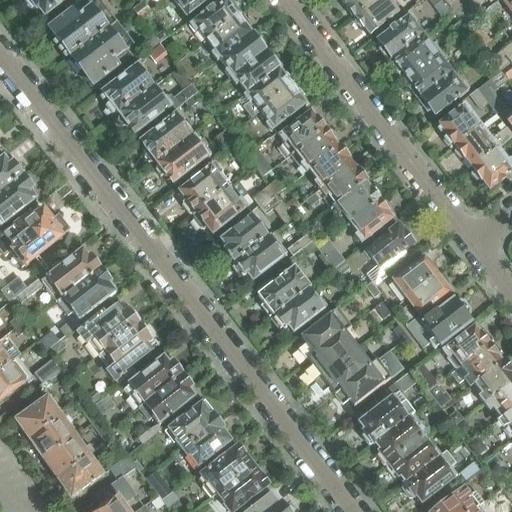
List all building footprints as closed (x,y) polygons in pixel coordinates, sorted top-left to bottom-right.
[(44,19),(69,0),(25,0),(26,1),(25,6),(29,11),(34,11),(36,14),(38,12),(44,19)] [(104,11),(95,0),(75,0),(65,8),(69,14),(48,30),(61,47),(61,52),(65,58),(70,58),(71,59),(115,24),(105,10),(104,11)] [(170,0),(185,20),(211,0),(170,0)] [(340,0),(340,1),(354,20),(381,0),(340,0)] [(394,3),(391,5),(387,0),(381,0),(354,20),(368,39),(402,13),(394,3)] [(425,0),(432,9),(442,2),(440,0),(425,0)] [(441,0),(448,8),(456,2),(454,0),(441,0)] [(511,0),(507,0),(502,4),(511,17),(511,0)] [(232,6),(229,8),(224,1),(201,18),(199,15),(186,24),(194,35),(197,33),(205,43),(240,16),(232,6)] [(485,12),(494,5),(492,2),(491,1),(488,3),(481,8),(485,12)] [(471,22),(461,9),(456,2),(448,8),(453,14),(461,24),(464,28),(471,22)] [(141,4),(132,11),(140,22),(149,14),(141,4)] [(246,30),(248,28),(240,16),(205,43),(213,54),(210,56),(216,64),(219,61),(219,62),(251,37),(246,30)] [(414,26),(415,24),(409,16),(376,41),(381,48),(378,51),(388,64),(423,38),(414,26)] [(472,22),(471,22),(464,28),(468,34),(474,42),(480,50),(488,43),(472,22)] [(115,24),(71,59),(72,60),(72,66),(76,71),(81,73),(93,89),(130,61),(125,53),(133,47),(115,24)] [(461,24),(453,30),(460,39),(468,34),(464,28),(461,24)] [(159,46),(160,46),(169,39),(164,32),(154,39),(159,46)] [(474,42),(468,34),(460,39),(467,48),(474,42)] [(259,47),(262,45),(254,35),(251,37),(219,62),(227,72),(224,74),(229,80),(264,54),(259,47)] [(158,46),(152,38),(142,45),(148,53),(158,46)] [(433,47),(431,49),(423,38),(388,64),(398,76),(400,75),(406,81),(439,56),(433,47)] [(173,44),(169,39),(160,46),(164,52),(173,44)] [(511,64),(511,44),(490,62),(494,68),(499,74),(500,73),(511,64)] [(159,47),(148,55),(156,65),(167,57),(159,47)] [(272,59),(270,61),(264,54),(229,80),(234,88),(237,86),(245,96),(277,71),(280,70),(272,59)] [(443,64),(444,63),(439,56),(406,81),(410,87),(407,89),(417,102),(451,75),(443,64)] [(511,79),(511,64),(500,73),(508,83),(511,79)] [(117,117),(156,87),(139,66),(101,95),(107,103),(106,104),(107,106),(105,111),(110,117),(116,117),(117,117)] [(499,74),(494,68),(484,75),(489,82),(499,74)] [(189,71),(183,77),(188,84),(195,79),(189,71)] [(245,96),(237,103),(251,121),(259,114),(293,87),(286,77),(283,79),(277,71),(245,96)] [(489,82),(477,92),(487,106),(492,112),(502,105),(494,94),(508,83),(500,73),(499,74),(489,82)] [(461,85),(460,86),(451,75),(417,102),(425,112),(428,110),(435,119),(468,94),(461,85)] [(118,118),(116,125),(121,131),(127,130),(128,131),(129,131),(135,138),(140,134),(167,113),(169,116),(174,112),(179,108),(173,100),(170,96),(165,100),(156,87),(117,117),(118,118)] [(179,108),(184,104),(197,95),(195,93),(191,87),(173,100),(179,108)] [(300,101),(303,99),(293,87),(259,114),(267,125),(264,127),(270,135),(305,108),(300,101)] [(220,99),(215,92),(209,97),(214,104),(220,99)] [(479,112),(487,106),(477,92),(469,98),(473,104),(479,112)] [(202,101),(197,95),(184,104),(189,110),(202,101)] [(455,149),(481,129),(464,107),(438,127),(445,136),(446,140),(451,147),(455,149)] [(319,120),(314,119),(310,114),(278,138),(284,146),(282,147),(290,157),(324,132),(323,130),(324,126),(319,120)] [(155,167),(194,137),(178,115),(139,145),(145,152),(144,153),(145,154),(143,160),(148,166),(154,166),(155,167)] [(511,139),(505,131),(491,142),(481,129),(455,149),(456,153),(461,160),(466,163),(472,171),(498,151),(497,150),(511,139)] [(222,154),(225,152),(235,145),(226,132),(213,142),(222,154)] [(330,133),(325,134),(324,132),(290,157),(298,167),(299,166),(304,173),(336,148),(333,144),(335,140),(330,133)] [(172,187),(210,158),(194,137),(155,167),(156,168),(154,173),(159,180),(165,179),(166,181),(167,180),(172,187)] [(241,152),(244,156),(246,158),(255,151),(250,144),(241,152)] [(241,152),(235,145),(225,152),(234,163),(244,156),(241,152)] [(336,148),(304,173),(306,175),(308,172),(317,183),(312,187),(317,193),(351,167),(347,163),(349,162),(348,161),(348,158),(347,154),(345,151),(342,149),(338,148),(338,147),(336,148)] [(511,159),(507,163),(498,151),(472,171),(473,175),(479,182),(482,184),(489,193),(511,175),(511,159)] [(0,195),(23,178),(21,175),(20,174),(23,172),(17,164),(14,166),(13,164),(8,168),(2,160),(0,161),(0,195)] [(266,165),(257,172),(262,179),(271,172),(266,165)] [(218,178),(221,176),(214,167),(178,194),(185,203),(182,205),(182,208),(189,217),(192,216),(193,217),(227,191),(218,178)] [(356,172),(355,173),(351,167),(305,203),(309,209),(322,200),(330,211),(332,209),(334,211),(366,187),(367,186),(366,185),(367,183),(367,181),(366,180),(366,178),(365,176),(364,175),(362,174),(360,173),(359,173),(357,172),(356,172)] [(0,233),(3,232),(6,230),(3,227),(34,202),(29,195),(33,191),(30,187),(33,184),(26,175),(23,178),(0,195),(0,233)] [(275,182),(268,187),(269,188),(274,195),(275,196),(275,197),(283,191),(275,182)] [(62,200),(71,193),(66,187),(57,193),(62,200)] [(374,191),(369,191),(366,187),(334,211),(338,217),(341,214),(350,226),(379,204),(378,202),(379,197),(374,191)] [(255,198),(260,206),(274,195),(269,188),(255,198)] [(227,191),(193,217),(194,219),(193,222),(200,230),(203,230),(205,228),(212,237),(221,230),(247,211),(240,202),(237,204),(227,191)] [(275,196),(274,195),(260,206),(266,213),(280,202),(275,196)] [(284,208),(289,214),(298,208),(293,201),(284,208)] [(384,205),(380,205),(379,204),(350,226),(347,229),(360,246),(393,222),(388,215),(390,212),(384,205)] [(57,217),(50,223),(41,212),(32,219),(30,216),(6,235),(3,232),(0,233),(0,253),(4,258),(13,250),(26,266),(62,238),(59,233),(66,228),(57,217)] [(224,254),(220,256),(228,266),(231,263),(233,265),(266,239),(257,228),(259,226),(252,218),(228,237),(221,243),(226,249),(222,252),(224,254)] [(313,226),(303,233),(306,237),(308,239),(314,234),(312,232),(316,229),(313,226)] [(406,232),(404,234),(398,227),(364,252),(366,254),(379,271),(368,279),(375,287),(409,261),(403,253),(412,246),(411,245),(414,243),(406,232)] [(302,240),(287,251),(292,258),(300,252),(311,243),(308,239),(306,237),(302,240)] [(279,248),(275,251),(266,239),(233,265),(234,267),(231,270),(238,280),(241,277),(243,279),(247,276),(253,284),(287,258),(279,248)] [(306,259),(317,251),(311,243),(300,252),(306,259)] [(24,290),(7,303),(8,305),(9,305),(13,312),(43,289),(55,305),(99,271),(97,268),(98,265),(94,260),(91,260),(88,257),(86,259),(81,252),(40,284),(39,282),(26,292),(24,290)] [(338,257),(328,264),(333,272),(343,264),(338,257)] [(399,271),(390,278),(394,282),(392,284),(406,301),(436,278),(435,277),(437,274),(432,268),(428,268),(422,260),(413,267),(410,263),(399,271)] [(340,278),(349,270),(345,264),(335,272),(340,278)] [(274,318),(308,292),(311,290),(294,268),(257,296),(274,318)] [(99,271),(55,305),(66,318),(70,315),(77,324),(114,295),(108,287),(110,285),(107,282),(108,279),(105,274),(101,274),(99,271)] [(441,280),(437,280),(436,278),(406,301),(419,319),(406,329),(422,350),(434,341),(440,350),(472,326),(469,322),(470,315),(464,306),(456,305),(453,301),(423,323),(420,319),(449,296),(444,289),(445,285),(441,280)] [(17,281),(0,294),(7,303),(24,290),(17,281)] [(375,300),(380,296),(371,284),(366,289),(375,300)] [(320,302),(316,304),(308,292),(274,318),(275,320),(272,322),(279,330),(281,328),(285,333),(288,330),(293,336),(326,310),(320,302)] [(383,321),(389,316),(381,306),(375,310),(383,321)] [(127,314),(124,317),(118,309),(107,317),(102,310),(82,325),(85,329),(77,336),(85,347),(87,345),(98,360),(138,328),(137,326),(138,323),(133,316),(129,317),(127,314)] [(309,362),(351,329),(338,311),(301,340),(306,346),(300,351),(309,362)] [(8,325),(13,331),(22,323),(18,318),(8,325)] [(27,330),(22,323),(13,331),(18,337),(27,330)] [(63,338),(73,331),(68,325),(58,332),(63,338)] [(143,330),(140,330),(138,328),(98,360),(107,371),(105,373),(118,389),(136,375),(130,368),(149,353),(144,346),(149,342),(147,340),(148,336),(143,330)] [(407,339),(402,332),(399,328),(392,333),(401,344),(407,339)] [(346,335),(352,330),(351,329),(309,362),(314,368),(307,373),(315,383),(357,351),(346,335)] [(468,334),(442,353),(447,360),(455,370),(491,343),(482,332),(479,335),(474,329),(468,334)] [(409,355),(415,350),(407,339),(401,344),(409,355)] [(60,342),(45,353),(50,359),(65,347),(60,342)] [(455,370),(450,374),(459,386),(464,383),(468,388),(473,384),(500,363),(496,357),(499,354),(491,343),(455,370)] [(377,362),(376,361),(364,346),(357,351),(315,383),(324,393),(330,389),(334,395),(377,362)] [(14,348),(3,357),(0,353),(0,370),(16,358),(17,359),(21,356),(14,348)] [(377,362),(334,395),(343,406),(348,402),(354,408),(390,380),(401,372),(388,354),(377,362)] [(0,401),(32,378),(17,359),(16,358),(0,370),(0,401)] [(171,363),(168,365),(163,359),(126,387),(132,395),(128,398),(139,411),(182,377),(171,363)] [(511,373),(511,372),(510,366),(502,362),(500,363),(473,384),(482,396),(478,399),(483,405),(511,382),(511,380),(508,376),(511,373)] [(41,371),(34,376),(41,385),(47,380),(58,372),(53,366),(51,363),(45,367),(41,371)] [(421,368),(412,374),(426,392),(435,386),(421,368)] [(53,387),(63,379),(58,372),(47,380),(48,381),(53,387)] [(188,392),(191,390),(182,377),(139,411),(147,422),(151,419),(157,426),(136,441),(141,447),(161,431),(158,428),(194,400),(188,392)] [(511,382),(483,405),(489,413),(492,410),(499,419),(511,409),(511,382)] [(380,408),(358,425),(364,432),(363,433),(361,438),(368,447),(371,448),(372,447),(372,448),(375,446),(413,416),(415,414),(406,402),(400,407),(394,398),(401,392),(395,385),(374,401),(380,408)] [(435,389),(428,394),(433,400),(438,407),(439,410),(449,402),(444,396),(442,398),(435,389)] [(96,394),(88,400),(93,406),(101,400),(96,394)] [(101,400),(95,405),(103,415),(113,408),(105,397),(101,400)] [(29,441),(60,418),(46,398),(14,422),(27,441),(29,441)] [(433,400),(424,407),(429,414),(438,407),(433,400)] [(76,407),(91,427),(98,422),(84,402),(76,407)] [(212,416),(210,418),(201,406),(166,432),(175,443),(174,445),(180,453),(217,424),(212,416)] [(511,409),(499,419),(500,421),(498,423),(503,430),(506,428),(511,436),(511,409)] [(413,416),(375,446),(377,449),(379,452),(377,454),(378,455),(377,456),(377,458),(384,468),(386,467),(387,468),(422,441),(429,436),(429,429),(426,425),(420,424),(419,424),(413,416)] [(454,427),(460,423),(456,417),(449,422),(454,427)] [(41,462),(74,438),(60,418),(29,441),(33,447),(32,448),(41,462)] [(113,440),(98,422),(91,427),(105,446),(113,440)] [(460,435),(468,429),(462,422),(460,423),(454,427),(460,435)] [(217,424),(175,457),(181,466),(188,460),(196,470),(200,467),(202,471),(218,459),(216,455),(220,452),(230,444),(221,432),(223,430),(217,424)] [(453,448),(463,441),(459,436),(449,444),(453,448)] [(89,448),(84,452),(74,438),(41,462),(51,474),(52,473),(57,480),(88,457),(89,458),(94,454),(89,448)] [(478,458),(487,451),(478,440),(469,447),(478,458)] [(422,441),(387,468),(387,469),(387,471),(393,480),(396,480),(397,479),(398,480),(400,479),(405,485),(440,458),(434,450),(431,452),(422,441)] [(241,458),(243,457),(236,449),(199,477),(206,486),(202,489),(211,501),(217,497),(251,470),(241,458)] [(403,488),(402,491),(409,500),(412,500),(413,499),(414,500),(416,499),(421,506),(447,486),(456,479),(449,470),(455,466),(445,453),(440,458),(405,485),(403,486),(404,487),(403,488)] [(102,478),(89,458),(88,457),(57,480),(55,481),(70,501),(102,478)] [(108,471),(116,483),(135,469),(126,458),(108,471)] [(472,465),(459,475),(465,483),(472,478),(478,473),(472,465)] [(138,467),(135,469),(137,473),(139,476),(143,473),(138,467)] [(497,468),(489,474),(497,485),(505,479),(497,468)] [(226,511),(236,511),(267,489),(252,469),(251,470),(217,497),(225,507),(224,508),(226,511)] [(478,473),(472,478),(477,484),(489,475),(484,469),(478,473)] [(101,508),(95,511),(127,511),(125,507),(136,500),(122,481),(110,490),(96,500),(101,508)] [(173,495),(167,487),(156,495),(162,503),(173,495)] [(443,505),(434,511),(473,511),(474,511),(482,505),(475,495),(471,498),(464,489),(443,505)] [(173,495),(162,503),(168,510),(178,502),(173,495)] [(285,511),(280,504),(278,506),(271,496),(249,511),(285,511)]
